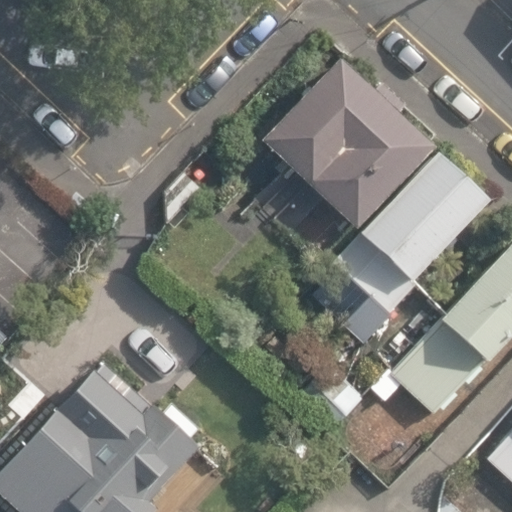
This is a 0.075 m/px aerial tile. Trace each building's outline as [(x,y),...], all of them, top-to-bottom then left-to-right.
[(334,71),(254,149),(332,228),(412,150),(334,71)] [(375,222),(424,273),(511,189),(511,185),(465,136),(375,222)] [(511,247),(391,366),(438,414),(511,341),(511,247)] [(105,340),(0,465),(0,493),(22,511),(149,511),(216,432),(105,340)] [(511,421),(481,453),(511,484),(511,421)] [(311,468),(310,509),(365,511),(365,469),(311,468)]
